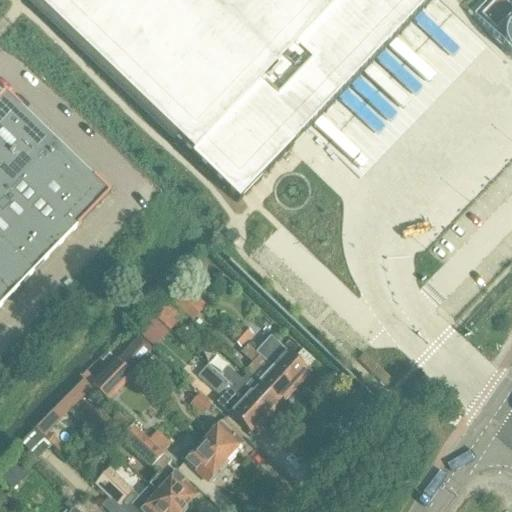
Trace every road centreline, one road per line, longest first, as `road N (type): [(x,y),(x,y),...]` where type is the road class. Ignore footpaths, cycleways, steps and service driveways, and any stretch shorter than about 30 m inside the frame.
road 1 (unknown): [(490,0),(275,225)]
road 2 (unclassified): [(335,511),(460,381),(494,424)]
road 3 (unknown): [(401,339),(494,233)]
